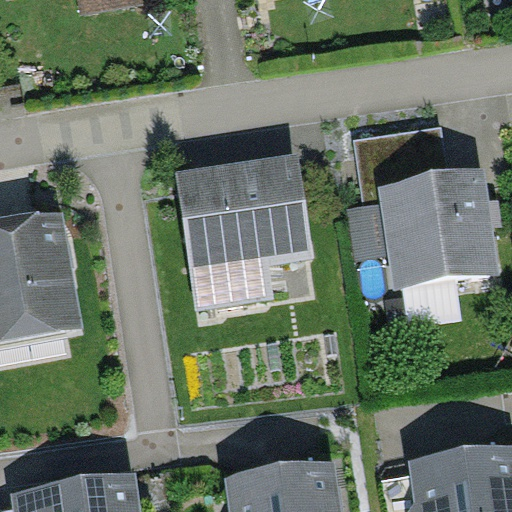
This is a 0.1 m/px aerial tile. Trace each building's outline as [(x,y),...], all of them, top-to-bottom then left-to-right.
[(359,149),(368,210),(390,206),(403,294),(492,281),(478,190),(448,194),(439,137),(359,149)] [(292,179),(189,195),(206,312),(263,303),(258,269),(305,262),(292,179)] [(55,232),(0,241),(0,340),(73,327),(66,290),(71,284),(68,271),(62,267),(55,232)] [(511,511),(511,492),(508,466),(385,485),(388,511),(511,511)] [(331,511),(327,483),(240,497),(242,511),(331,511)] [(129,511),(127,495),(40,509),(40,511),(129,511)]
